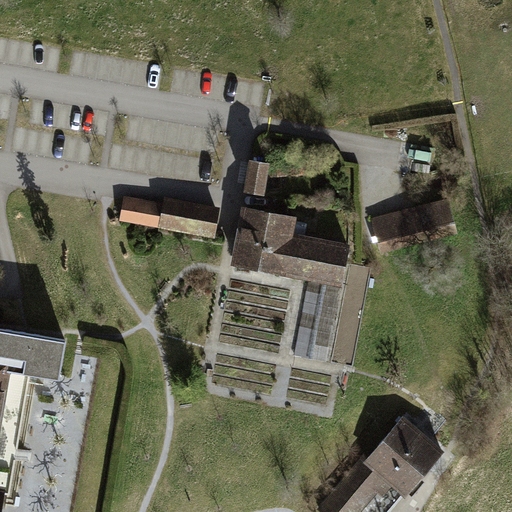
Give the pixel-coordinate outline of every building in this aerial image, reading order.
[(267,159),(247,156),(243,188),(262,191),(267,159)] [(160,226),(164,203),(143,199),(125,196),(121,220),(160,226)] [(164,196),(164,203),(160,226),(214,237),(219,208),(164,196)] [(446,199),(374,215),(378,241),(453,223),(446,199)] [(296,215),(241,204),(230,264),(306,278),(340,285),(349,243),(294,233),(296,215)] [(373,271),(353,267),(334,368),(354,371),(373,271)] [(340,285),(306,278),(295,355),(329,363),(340,285)] [(0,361),(12,363),(58,370),(65,335),(0,323),(0,361)] [(0,481),(0,432),(12,363),(0,361),(0,511),(6,483),(0,481)] [(445,449),(401,412),(356,462),(316,508),(320,511),(387,511),(400,499),(445,449)]
